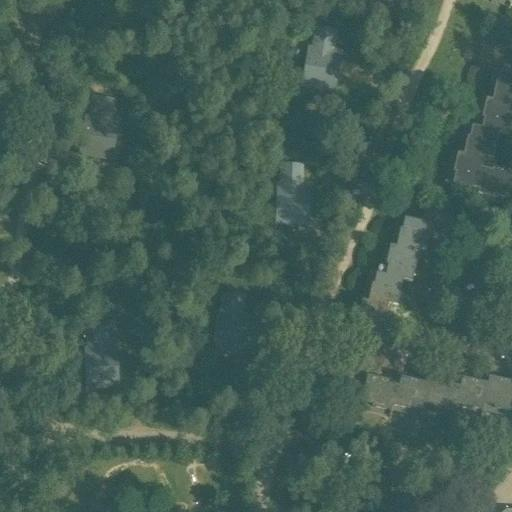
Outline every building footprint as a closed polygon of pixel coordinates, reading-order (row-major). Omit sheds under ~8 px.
[(511,0),(497,0),(509,4),(507,10),(508,10),(511,0)] [(333,51),(337,30),(314,27),(311,47),(307,47),(300,88),(320,90),(321,80),(337,83),(342,53),(333,51)] [(511,103),(511,75),(492,71),(491,72),(499,74),(497,84),(495,83),(491,101),(479,98),(479,100),(484,101),(480,119),(482,119),(480,129),(463,125),(463,126),(470,128),(468,138),(466,138),(462,156),(451,153),(451,154),(456,155),(452,173),(454,174),(452,184),(444,182),(444,183),(477,191),(475,201),(476,201),(477,196),(495,200),(496,198),(506,200),(504,208),(505,208),(511,177),(511,173),(492,168),(491,172),(480,169),(483,158),(491,160),(497,134),(507,137),(511,115),(509,114),(511,103)] [(110,119),(113,100),(92,97),(89,115),(85,115),(78,157),(96,160),(98,147),(116,150),(119,120),(110,119)] [(302,184),(302,165),(281,165),(281,184),(276,184),(274,225),(293,226),(294,214),(311,214),(311,185),(302,184)] [(447,242),(452,220),(449,220),(451,211),(425,205),(421,223),(396,217),(396,218),(403,220),(401,230),(399,230),(395,248),(384,245),(384,246),(389,247),(385,265),(387,266),(385,276),(368,272),(368,273),(376,275),(373,285),(371,284),(367,302),(356,300),(356,301),(361,302),(357,320),(359,320),(357,330),(350,329),(349,330),(384,338),(388,316),(385,316),(388,305),(397,307),(403,281),(412,283),(416,262),(413,261),(416,250),(425,252),(428,237),(447,242)] [(242,315),(244,296),(222,294),(220,312),(216,312),(212,355),(230,356),(231,344),(248,347),(250,316),(242,315)] [(110,347),(109,328),(86,328),(87,348),(84,348),(86,390),(103,390),(102,378),(118,378),(117,347),(110,347)] [(383,360),(362,356),(361,359),(353,357),(347,383),(365,387),(359,411),(360,412),(362,404),(372,406),(371,408),(389,412),(388,418),(389,418),(392,407),(410,411),(410,409),(420,411),(418,419),(420,419),(423,405),(433,407),(432,409),(450,413),(449,418),(450,419),(453,407),(470,411),(471,409),(481,412),(479,419),(480,419),(483,405),(493,408),(493,410),(511,414),(510,419),(511,419),(511,413),(511,386),(509,386),(510,383),(488,378),(487,385),(461,379),(459,388),(448,385),(449,382),(428,377),(426,384),(400,378),(398,387),(388,385),(388,381),(379,379),(383,360)]
